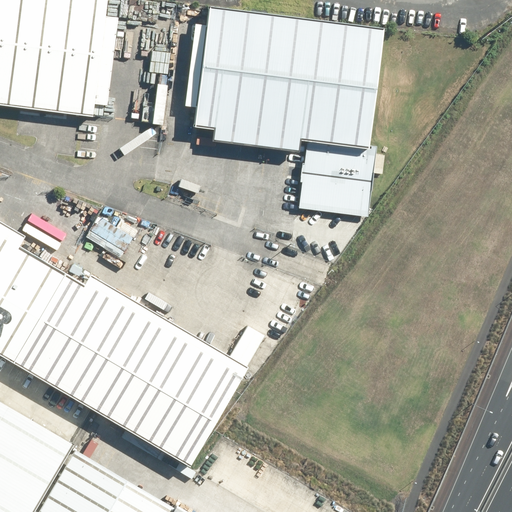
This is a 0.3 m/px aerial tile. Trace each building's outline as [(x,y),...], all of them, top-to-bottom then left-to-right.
[(0,0),(0,104),(90,116),(92,103),(105,105),(116,18),(102,16),(104,0),(0,0)] [(182,105),(192,106),(189,127),(209,129),(207,142),(294,152),(296,140),(305,141),(303,162),(301,162),(298,182),(300,182),(297,207),(367,216),(375,146),(364,144),(379,28),(204,7),(202,24),(192,23),(182,105)] [(0,356),(185,466),(244,366),(87,274),(81,285),(15,246),(22,235),(0,222),(0,356)] [(114,257),(85,241),(79,251),(93,260),(89,267),(97,272),(102,263),(108,267),(114,257)] [(0,511),(22,511),(61,448),(0,411),(0,511)] [(181,511),(72,448),(33,511),(181,511)]
